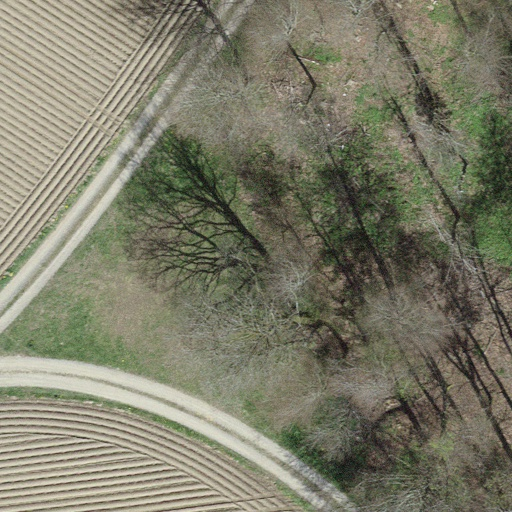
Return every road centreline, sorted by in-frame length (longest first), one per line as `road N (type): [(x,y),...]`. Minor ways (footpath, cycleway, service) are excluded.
road 1 (track): [(252,0),(126,175),(0,311)]
road 2 (track): [(344,511),(269,449),(107,381),(0,379)]
